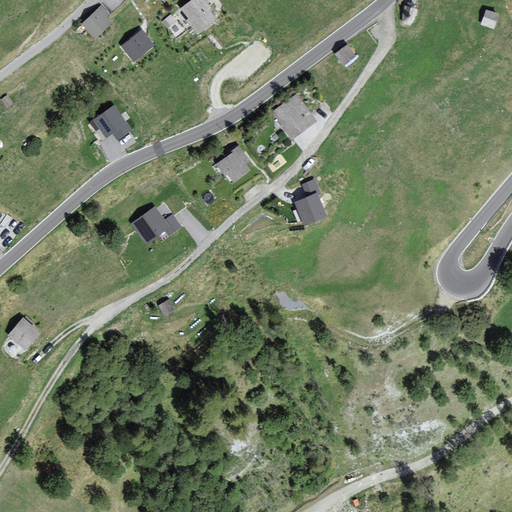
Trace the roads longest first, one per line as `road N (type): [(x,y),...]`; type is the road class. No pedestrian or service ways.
road 1 (tertiary): [(381,4),(235,115),(119,166),(0,267)]
road 2 (residential): [(381,4),(387,40),(297,166),(177,272),(98,320)]
road 3 (unclassified): [(327,511),(392,474),(439,462),(511,402)]
road 4 (tertiary): [(511,225),(478,279),(458,282),(449,269),(454,250),(511,183)]
road 5 (track): [(98,320),(0,474)]
road 6 (residential): [(0,80),(97,0)]
